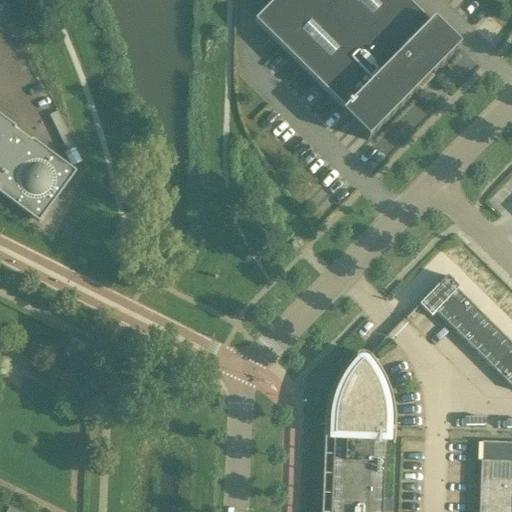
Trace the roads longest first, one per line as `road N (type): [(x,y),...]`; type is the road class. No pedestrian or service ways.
road 1 (unclassified): [(246,375),(0,248)]
road 2 (unclassified): [(246,375),(433,188)]
road 3 (unclassified): [(231,511),(246,375)]
